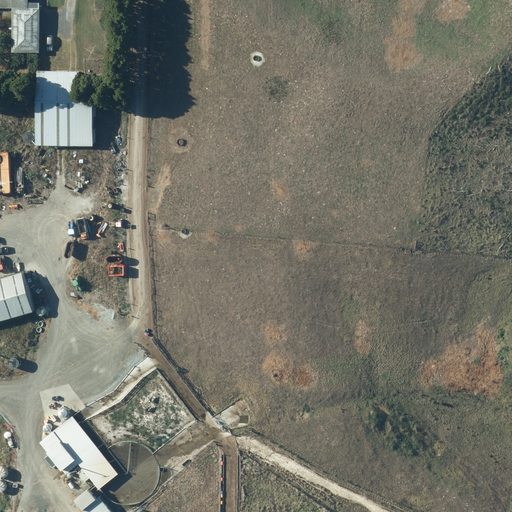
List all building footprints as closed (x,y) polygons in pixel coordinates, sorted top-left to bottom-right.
[(30,5),(12,5),(12,50),(41,50),(41,0),(30,0),(30,5)] [(68,63),(32,61),(27,137),(85,141),(88,94),(66,92),(68,63)] [(113,246),(54,249),(57,290),(116,287),(113,246)] [(13,265),(0,268),(0,316),(25,309),(13,265)] [(120,471),(73,413),(42,439),(51,450),(44,455),(54,468),(61,462),(68,472),(71,469),(82,483),(92,475),(101,486),(120,471)] [(91,487),(78,497),(88,511),(114,511),(103,498),(101,499),(91,487)]
